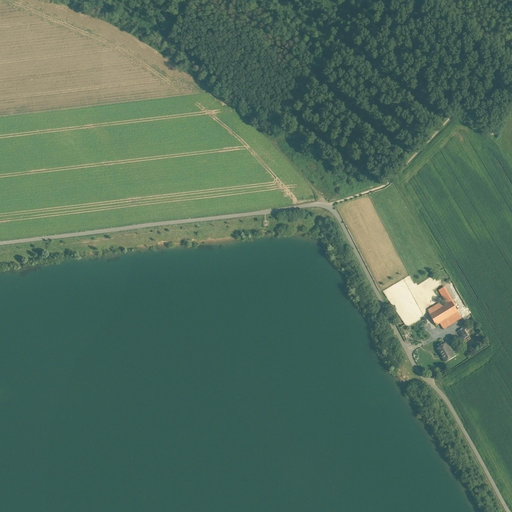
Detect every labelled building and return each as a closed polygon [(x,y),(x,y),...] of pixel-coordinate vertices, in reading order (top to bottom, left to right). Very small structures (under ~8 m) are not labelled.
[(451,301),(439,280),(435,282),(447,304),(451,301)] [(447,304),(429,314),(436,325),(458,312),(451,301),(447,304)] [(458,312),(436,325),(440,331),(461,318),(458,312)] [(446,344),(453,357),(458,354),(451,341),(446,344)] [(446,344),(438,349),(445,362),(453,357),(446,344)]
